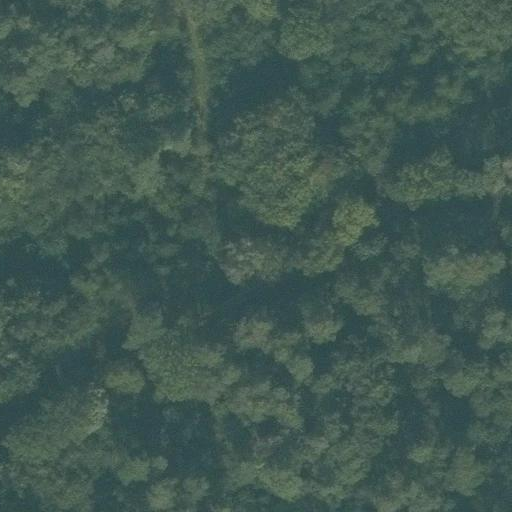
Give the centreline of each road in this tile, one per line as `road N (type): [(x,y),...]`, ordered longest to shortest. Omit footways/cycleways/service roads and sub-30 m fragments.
road 1 (track): [(234,299),(511,131)]
road 2 (track): [(0,438),(234,299)]
